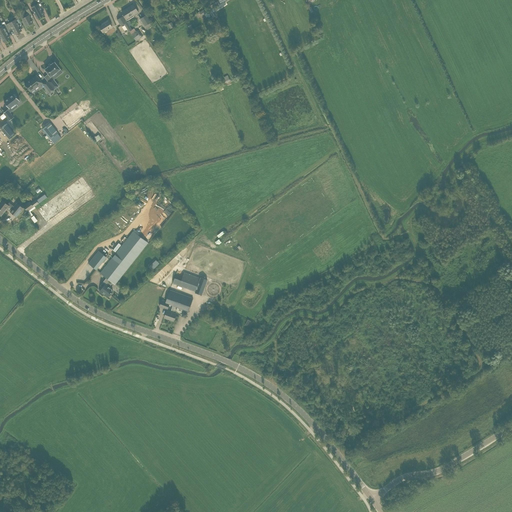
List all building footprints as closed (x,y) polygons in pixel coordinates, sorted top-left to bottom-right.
[(32,7),(35,14),(38,18),(44,15),(40,9),(43,7),(44,8),(39,0),(34,0),(33,0),(36,5),(32,7)] [(211,5),(215,11),(227,4),(225,1),(220,4),(219,1),(211,5)] [(134,16),(133,15),(138,12),(133,4),(122,12),(124,15),(117,20),(121,26),(124,24),(125,25),(129,32),(132,30),(126,21),(134,16)] [(26,10),(27,13),(25,14),(24,14),(21,15),(21,16),(27,26),(33,23),(30,17),(33,16),(29,9),(26,10)] [(140,19),(144,26),(151,22),(147,15),(140,19)] [(21,30),(18,25),(21,24),(17,16),(12,18),(13,21),(9,23),(15,34),(21,30)] [(102,24),(103,25),(99,27),(103,33),(112,27),(108,20),(102,24)] [(2,25),(3,26),(0,27),(0,34),(4,42),(10,38),(7,33),(10,31),(8,27),(5,23),(2,25)] [(142,37),(137,30),(131,34),(136,41),(142,37)] [(45,69),(49,74),(51,76),(57,72),(59,75),(60,74),(63,72),(55,62),(52,64),(51,65),(51,64),(49,66),(45,69)] [(36,75),(24,84),(31,94),(36,91),(34,88),(41,82),(36,75)] [(53,79),(52,78),(48,81),(50,85),(54,89),(58,86),(59,86),(53,79)] [(46,88),(50,93),(51,93),(55,90),(54,89),(50,85),(46,88)] [(14,94),(4,102),(9,109),(20,101),(14,94)] [(8,109),(3,113),(9,121),(14,117),(8,109)] [(44,119),(35,123),(38,129),(46,125),(44,119)] [(6,121),(0,125),(0,127),(9,139),(16,133),(6,121)] [(42,129),(50,139),(58,133),(50,123),(42,129)] [(23,206),(28,211),(47,197),(44,193),(31,203),(29,201),(23,206)] [(10,211),(16,216),(24,208),(17,203),(14,206),(9,202),(8,204),(2,200),(0,202),(0,214),(1,215),(7,208),(10,211)] [(104,295),(105,294),(106,294),(108,296),(113,290),(109,287),(113,282),(115,284),(149,243),(133,231),(100,273),(109,280),(106,285),(104,283),(101,286),(103,288),(100,292),(104,295)] [(88,263),(96,270),(106,257),(98,250),(88,263)] [(195,292),(202,295),(207,279),(200,277),(200,278),(184,272),(179,286),(195,291),(195,292)] [(164,317),(169,319),(173,320),(173,321),(176,314),(175,313),(177,307),(188,311),(193,298),(170,289),(165,301),(162,300),(160,307),(167,309),(169,304),(173,305),(170,312),(167,310),(164,317)]
